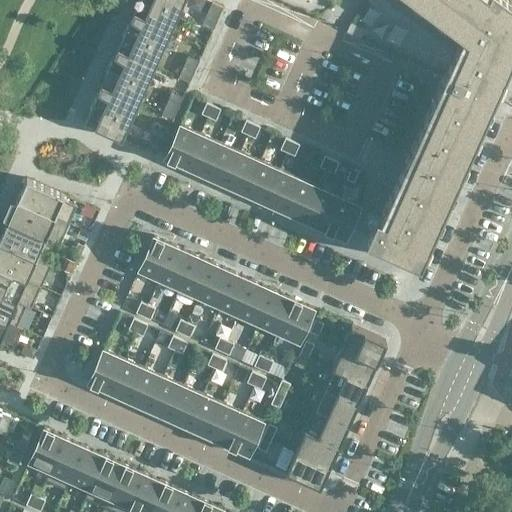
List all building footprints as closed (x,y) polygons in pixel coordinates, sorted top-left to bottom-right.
[(121,139),(183,0),(138,0),(84,122),(121,139)] [(511,2),(509,0),(378,0),(452,56),(401,169),(379,216),(376,215),(365,238),(420,263),(452,191),(511,59),(511,2)] [(223,7),(211,2),(208,9),(219,14),(223,7)] [(216,21),(219,14),(208,9),(205,16),(216,21)] [(213,29),(216,21),(205,16),(202,24),(213,29)] [(196,68),(199,60),(188,55),(184,63),(196,68)] [(192,75),(196,68),(184,63),(181,70),(192,75)] [(189,82),(192,75),(181,70),(178,77),(189,82)] [(179,104),(183,96),(171,91),(168,99),(179,104)] [(179,104),(168,99),(165,106),(176,111),(179,104)] [(206,100),(200,112),(206,115),(212,103),(206,100)] [(212,103),(206,115),(214,119),(220,107),(212,103)] [(173,118),(176,111),(165,106),(162,113),(173,118)] [(251,119),(245,117),(240,129),(246,132),(251,119)] [(251,119),(246,132),(253,134),(258,122),(251,119)] [(185,168),(201,133),(180,123),(165,158),(185,168)] [(163,140),(166,133),(155,128),(152,135),(163,140)] [(205,176),(221,141),(201,133),(185,168),(205,176)] [(160,147),(163,140),(152,135),(149,142),(160,147)] [(290,138),(284,135),(280,147),(286,149),(290,138)] [(290,138),(286,149),(293,152),(298,141),(290,138)] [(225,185),(241,150),(221,141),(205,176),(225,185)] [(157,154),(160,147),(149,142),(145,149),(153,153),(157,154)] [(245,194),(260,159),(241,150),(225,185),(245,194)] [(327,170),(332,159),(324,155),(319,167),(327,170)] [(264,203),(280,168),(260,159),(245,194),(264,203)] [(339,162),(332,159),(327,170),(334,173),(339,162)] [(359,171),(351,167),(346,179),(354,182),(359,171)] [(284,212),(300,177),(280,168),(264,203),(284,212)] [(304,221),(319,186),(300,177),(284,212),(304,221)] [(26,178),(17,199),(69,222),(77,205),(62,199),(64,195),(26,178)] [(323,230),(339,195),(319,186),(304,221),(323,230)] [(360,204),(339,195),(323,230),(344,239),(360,204)] [(60,244),(69,222),(17,199),(16,201),(10,198),(3,215),(8,218),(8,220),(45,237),(60,244)] [(0,241),(36,258),(45,237),(8,220),(0,236),(0,241)] [(159,279),(175,244),(154,235),(138,270),(159,279)] [(51,265),(36,258),(0,241),(0,266),(41,285),(51,265)] [(179,288),(194,253),(175,244),(159,279),(179,288)] [(198,297),(214,262),(194,253),(179,288),(198,297)] [(75,263),(66,259),(62,268),(71,272),(75,263)] [(218,306),(234,271),(214,262),(198,297),(218,306)] [(41,285),(0,266),(0,293),(26,305),(31,307),(41,285)] [(238,315),(254,280),(234,271),(218,306),(238,315)] [(257,324),(273,289),(254,280),(238,315),(257,324)] [(277,332),(293,297),(273,289),(257,324),(277,332)] [(0,317),(17,325),(26,305),(0,293),(0,317)] [(314,307),(293,297),(277,332),(298,342),(314,307)] [(143,315),(148,304),(141,301),(136,312),(143,315)] [(155,308),(148,304),(143,315),(150,319),(155,308)] [(17,325),(0,317),(0,338),(14,345),(22,327),(17,325)] [(135,332),(140,321),(133,318),(128,329),(135,332)] [(182,333),(187,322),(180,319),(175,330),(182,333)] [(323,323),(315,319),(309,331),(318,335),(323,323)] [(148,324),(140,321),(135,332),(143,335),(148,324)] [(194,325),(187,322),(182,333),(189,336),(194,325)] [(340,345),(376,362),(385,341),(349,324),(340,345)] [(39,345),(42,337),(34,333),(31,341),(39,345)] [(175,350),(180,338),(173,335),(167,346),(175,350)] [(222,351),(227,340),(219,336),(214,348),(222,351)] [(187,342),(180,338),(175,350),(182,353),(187,342)] [(234,343),(227,340),(222,351),(229,354),(234,343)] [(314,344),(305,340),(300,352),(309,356),(314,344)] [(340,345),(330,366),(367,382),(376,362),(340,345)] [(108,392),(124,357),(103,348),(88,383),(108,392)] [(303,368),(309,356),(300,352),(294,364),(303,368)] [(214,367),(219,356),(212,353),(207,364),(214,367)] [(261,369),(266,357),(259,354),(254,365),(261,369)] [(226,359),(219,356),(214,367),(221,371),(226,359)] [(128,401),(144,366),(124,357),(108,392),(128,401)] [(273,361),(266,357),(261,369),(268,372),(273,361)] [(148,410),(164,375),(144,366),(128,401),(148,410)] [(330,366),(321,387),(357,403),(367,382),(330,366)] [(254,385),(259,374),(251,371),(246,382),(254,385)] [(266,377),(259,374),(254,385),(261,388),(266,377)] [(167,418),(183,383),(164,375),(148,410),(167,418)] [(290,383),(281,379),(279,384),(276,391),(285,395),(290,383)] [(187,427),(203,392),(183,383),(167,418),(187,427)] [(312,408),(348,424),(357,403),(321,387),(312,408)] [(279,407),(285,395),(276,391),(271,403),(279,407)] [(207,436),(223,401),(203,392),(187,427),(207,436)] [(227,445),(242,410),(223,401),(207,436),(227,445)] [(0,407),(0,432),(8,436),(16,417),(1,411),(2,408),(0,407)] [(302,428),(339,445),(348,424),(312,408),(302,428)] [(263,419),(242,410),(227,445),(247,454),(263,419)] [(277,427),(268,423),(263,435),(271,439),(277,427)] [(26,461),(47,470),(63,435),(42,426),(26,461)] [(302,428),(293,449),(329,466),(339,445),(302,428)] [(47,470),(67,479),(82,444),(63,435),(47,470)] [(266,451),(271,439),(263,435),(257,447),(266,451)] [(27,444),(26,444),(16,439),(12,450),(7,461),(17,465),(18,466),(27,444)] [(67,479),(86,488),(102,453),(82,444),(67,479)] [(283,470),(320,487),(329,466),(293,449),(283,470)] [(86,488),(106,496),(122,461),(102,453),(86,488)] [(122,461),(106,496),(126,505),(141,470),(122,461)] [(126,505),(141,511),(146,511),(161,479),(141,470),(126,505)] [(8,487),(11,479),(4,476),(2,480),(1,484),(4,485),(8,487)] [(161,479),(146,511),(170,511),(181,488),(161,479)] [(5,494),(8,487),(4,485),(1,484),(0,485),(0,492),(4,494),(5,494)] [(170,511),(193,511),(201,496),(181,488),(170,511)] [(22,502),(31,506),(36,494),(28,490),(22,502)] [(31,506),(39,510),(45,498),(36,494),(31,506)] [(201,496),(193,511),(218,511),(222,506),(201,496)]
